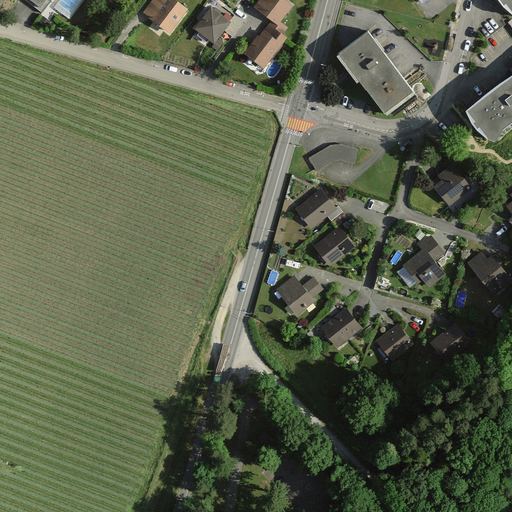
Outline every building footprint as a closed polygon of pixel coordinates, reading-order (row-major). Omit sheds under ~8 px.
[(48,0),(28,0),(42,9),(48,0)] [(192,9),(178,0),(154,0),(146,15),(171,36),(192,9)] [(286,0),(260,0),(255,8),(270,21),(285,36),(290,29),(284,24),(295,7),(286,0)] [(213,9),(198,29),(219,45),(234,25),(213,9)] [(270,21),(247,55),(266,71),(288,39),(285,36),(270,21)] [(370,38),(340,61),(384,118),(414,95),(370,38)] [(511,71),(464,106),(488,138),(511,120),(511,71)] [(333,142),(312,159),(323,176),(337,163),(358,167),(359,150),(333,142)] [(450,162),(429,178),(449,203),(470,186),(450,162)] [(324,188),(297,208),(312,229),(339,209),(324,188)] [(511,189),(500,200),(511,212),(511,189)] [(342,228),(314,246),(329,269),(357,250),(342,228)] [(402,256),(425,287),(444,274),(433,258),(443,251),(431,235),(402,256)] [(487,249),(469,265),(494,293),(511,278),(487,249)] [(295,274),(275,290),(300,321),(330,297),(314,277),(304,285),(295,274)] [(347,309),(321,330),(338,350),(364,330),(347,309)] [(455,318),(432,337),(451,360),(474,341),(455,318)] [(396,319),(376,335),(392,354),(411,338),(396,319)] [(272,439),(266,432),(254,443),(260,450),(272,439)] [(279,445),(273,440),(264,449),(269,455),(279,445)]
